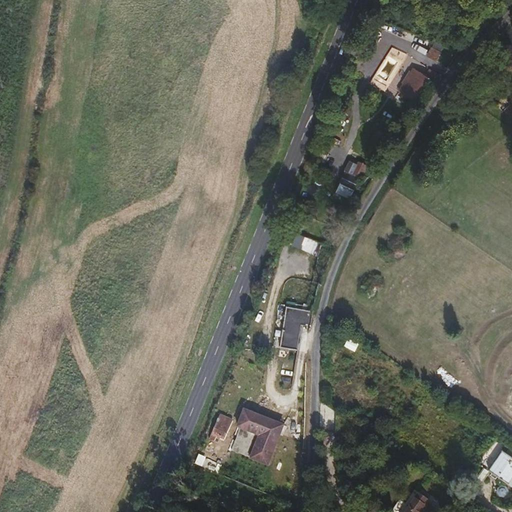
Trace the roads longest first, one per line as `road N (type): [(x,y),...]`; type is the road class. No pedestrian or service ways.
road 1 (unclassified): [(300,511),(316,324),(338,254),(463,62),(511,8)]
road 2 (primary): [(149,511),(359,0)]
